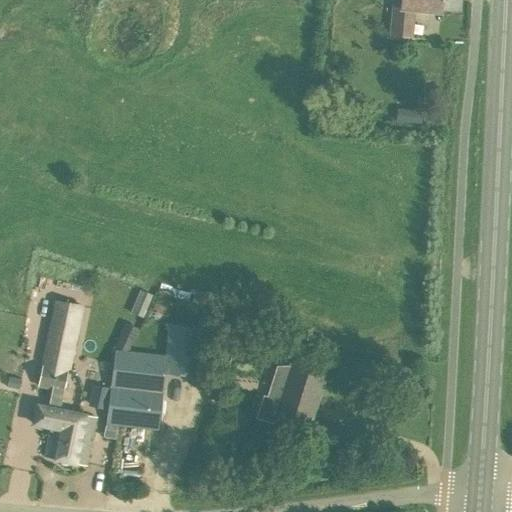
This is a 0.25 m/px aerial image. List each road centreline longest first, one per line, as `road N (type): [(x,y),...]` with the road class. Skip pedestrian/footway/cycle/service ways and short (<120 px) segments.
road 1 (primary): [(482,488),(504,0)]
road 2 (unclassified): [(482,488),(268,511)]
